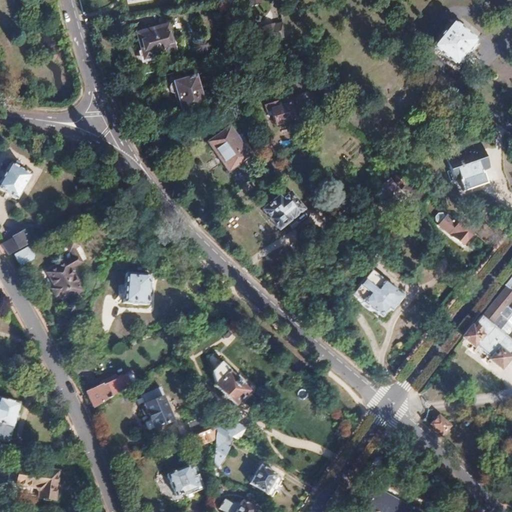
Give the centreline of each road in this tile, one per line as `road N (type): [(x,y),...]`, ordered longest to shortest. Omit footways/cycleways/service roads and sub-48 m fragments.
road 1 (residential): [(135,166),(242,280),(389,403)]
road 2 (residential): [(0,268),(70,400),(114,511)]
road 3 (residential): [(511,252),(389,403)]
road 4 (residential): [(389,403),(503,511)]
road 5 (residential): [(389,403),(318,511)]
